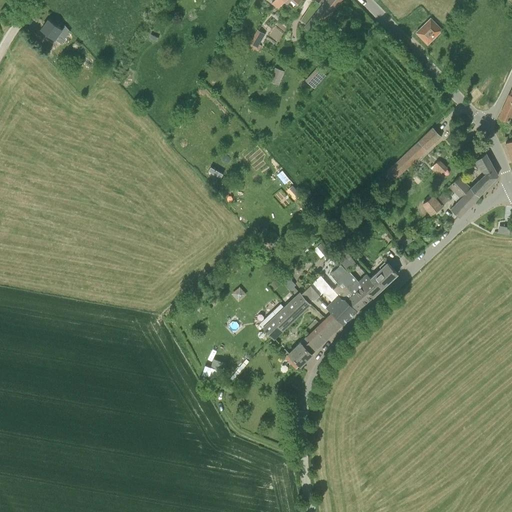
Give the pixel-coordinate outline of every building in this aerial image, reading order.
[(286,0),(274,0),(271,3),(278,9),(285,1),(286,0)] [(320,28),(324,23),(340,0),(326,0),(314,16),(311,21),(320,28)] [(70,31),(65,25),(62,28),(49,19),(41,29),(55,39),(61,43),(70,31)] [(441,30),(431,19),(417,32),(428,43),(441,30)] [(260,49),(267,32),(258,28),(251,45),(260,49)] [(271,80),(281,84),(286,69),(276,66),(271,80)] [(316,87),(327,73),(318,66),(307,80),(316,87)] [(511,89),(511,90),(499,117),(508,121),(511,112),(511,89)] [(387,171),(394,178),(440,136),(432,127),(387,171)] [(485,175),(471,187),(479,195),(498,175),(485,153),(475,160),(485,175)] [(431,167),(440,175),(447,168),(439,160),(431,167)] [(450,185),(456,192),(452,196),(458,201),(451,208),(459,216),(479,195),(471,187),(471,188),(460,176),(450,185)] [(289,188),(297,197),(301,194),(292,185),(289,188)] [(443,192),(437,197),(443,204),(449,199),(443,192)] [(441,206),(443,204),(437,197),(436,199),(433,196),(423,203),(431,214),(441,206)] [(349,221),(343,230),(346,233),(353,224),(349,221)] [(511,226),(510,227),(504,226),(504,224),(503,232),(494,231),(494,232),(511,233),(511,226)] [(414,227),(407,232),(396,239),(401,247),(419,234),(414,227)] [(327,251),(320,243),(313,250),(320,257),(327,251)] [(274,255),(284,267),(293,259),(283,248),(274,255)] [(347,251),(337,260),(341,265),(346,271),(348,269),(355,262),(347,251)] [(373,296),(397,273),(387,262),(370,278),(367,274),(359,281),(373,296)] [(339,284),(333,289),(343,299),(344,298),(347,300),(348,299),(357,310),(358,309),(357,309),(362,305),(363,305),(373,296),(359,281),(348,269),(346,271),(341,265),(330,273),(339,284)] [(332,312),(343,323),(349,317),(357,310),(348,299),(347,300),(344,298),(343,299),(333,289),(321,275),(311,284),(320,294),(323,292),(333,301),(327,307),(332,312)] [(275,280),(270,284),(275,289),(279,285),(275,280)] [(260,323),(264,327),(274,337),(309,304),(310,303),(308,301),(312,298),(313,300),(320,294),(311,284),(308,286),(301,293),(300,292),(285,307),(281,303),(260,323)] [(245,294),(239,287),(232,294),(238,301),(245,294)] [(326,340),(343,323),(332,312),(307,337),(306,336),(289,353),(300,365),(301,364),(302,365),(306,361),(305,360),(326,340)] [(214,358),(211,367),(222,371),(225,362),(214,358)] [(218,384),(222,371),(211,367),(206,366),(202,379),(218,384)]
